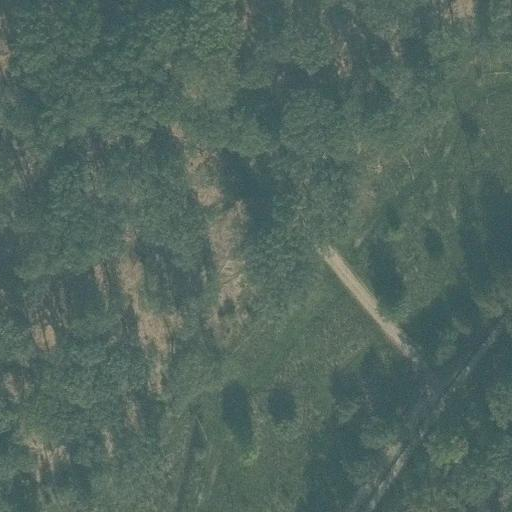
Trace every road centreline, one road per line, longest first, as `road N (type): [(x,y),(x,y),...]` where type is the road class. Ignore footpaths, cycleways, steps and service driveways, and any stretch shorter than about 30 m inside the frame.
road 1 (track): [(111,0),(438,382)]
road 2 (track): [(438,382),(350,511)]
